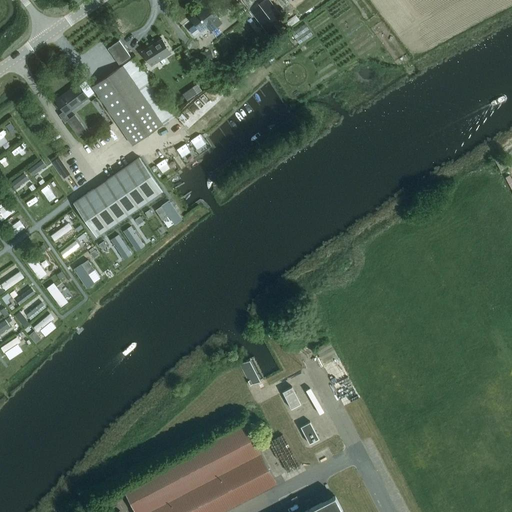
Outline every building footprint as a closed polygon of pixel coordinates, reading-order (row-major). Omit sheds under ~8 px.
[(268,27),(289,9),(281,0),(247,0),(246,1),(268,27)] [(189,29),(194,36),(200,31),(206,26),(210,31),(221,22),(208,5),(190,19),(195,25),(189,29)] [(162,38),(141,50),(150,65),(171,53),(162,38)] [(119,64),(130,56),(119,40),(108,48),(119,64)] [(204,61),(213,58),(211,49),(201,52),(204,61)] [(122,66),(92,86),(98,94),(132,144),(162,124),(122,66)] [(65,114),(87,97),(77,83),(55,100),(65,114)] [(68,147),(60,152),(71,168),(79,162),(68,147)] [(133,210),(162,190),(139,156),(73,202),(96,236),(97,235),(106,229),(122,218),(133,210)] [(58,157),(56,159),(61,167),(58,169),(64,177),(69,174),(58,157)] [(42,164),(38,169),(43,173),(47,169),(42,164)] [(35,182),(43,176),(35,167),(28,174),(35,182)] [(44,182),(49,191),(58,185),(53,177),(44,182)] [(169,201),(163,206),(176,225),(182,221),(169,201)] [(72,229),(68,224),(52,236),(56,242),(72,229)] [(131,227),(124,232),(138,251),(144,247),(131,227)] [(118,236),(111,240),(125,259),(131,255),(118,236)] [(79,248),(75,242),(61,252),(65,257),(79,248)] [(89,249),(81,256),(90,269),(99,262),(89,249)] [(32,256),(26,260),(40,279),(46,275),(32,256)] [(80,266),(74,270),(87,289),(93,285),(80,266)] [(21,278),(17,273),(1,285),(5,290),(21,278)] [(26,277),(10,287),(15,295),(31,285),(26,277)] [(53,284),(47,289),(60,308),(66,304),(53,284)] [(35,295),(31,289),(15,302),(19,307),(35,295)] [(0,303),(9,298),(5,292),(1,295),(0,293),(0,303)] [(46,308),(42,303),(26,315),(30,320),(46,308)] [(54,320),(50,315),(34,327),(38,332),(54,320)] [(270,323),(276,335),(281,332),(276,320),(270,323)] [(0,332),(8,327),(5,321),(0,324),(0,332)] [(8,336),(12,342),(29,332),(26,326),(8,336)] [(35,331),(29,335),(36,343),(41,339),(35,331)] [(21,352),(17,346),(6,354),(10,360),(21,352)] [(332,365),(334,373),(349,368),(346,360),(332,365)] [(351,369),(337,373),(346,400),(360,395),(351,369)] [(282,391),(291,408),(300,403),(292,386),(282,391)] [(245,421),(236,425),(121,484),(135,511),(218,511),(256,493),(268,487),(274,477),(245,421)] [(300,426),(309,443),(319,438),(310,421),(300,426)] [(343,511),(335,495),(302,511),(343,511)]
